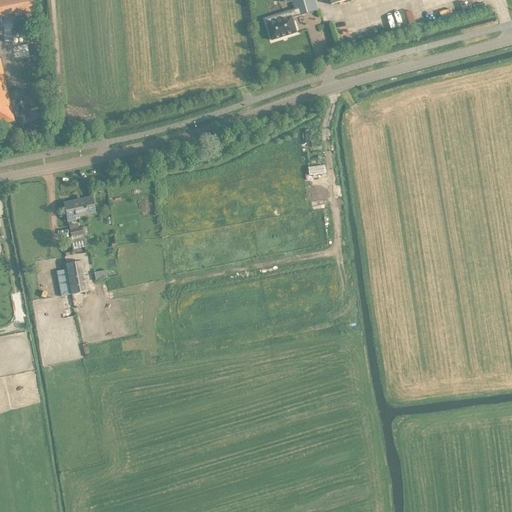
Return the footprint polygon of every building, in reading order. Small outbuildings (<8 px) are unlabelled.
[(30,0),(0,0),(0,16),(13,14),(13,16),(32,13),(33,12),(32,4),(31,1),(30,0)] [(313,0),(291,0),(294,9),(296,14),(296,15),(316,9),(313,0)] [(296,14),(294,9),(274,15),(275,20),(265,23),(270,39),(295,32),(291,16),(296,14)] [(0,63),(0,122),(13,120),(0,63)] [(324,162),(306,165),(308,174),(325,172),(324,162)] [(73,217),(93,213),(90,196),(62,202),(66,221),(74,219),(73,217)] [(67,225),(69,235),(81,233),(79,227),(74,228),(74,224),(67,225)] [(69,240),(71,248),(84,245),(82,237),(69,240)] [(86,291),(80,261),(64,264),(65,270),(56,272),(61,296),(70,293),(86,291)] [(104,270),(92,272),(93,279),(105,277),(104,270)]
